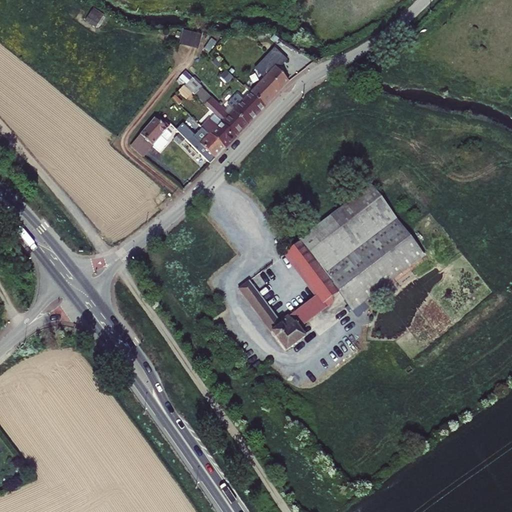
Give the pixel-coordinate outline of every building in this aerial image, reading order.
[(181,44),(202,47),(204,35),(183,32),(181,44)] [(272,52),(265,59),(275,68),(282,61),(272,52)] [(195,73),(198,76),(210,63),(215,57),(212,54),(195,73)] [(289,81),(275,68),(252,93),(265,106),(289,81)] [(184,86),(187,89),(198,76),(195,73),(184,86)] [(235,111),(248,124),(265,106),(252,93),(235,111)] [(211,99),(205,106),(209,110),(214,115),(220,120),(236,136),(248,124),(235,111),(230,116),(211,99)] [(211,135),(225,148),(236,136),(220,120),(214,115),(209,121),(202,128),(210,136),(211,135)] [(154,145),(158,139),(162,135),(167,129),(170,126),(158,116),(156,119),(155,119),(137,139),(150,149),(154,145)] [(176,130),(186,140),(191,134),(181,125),(176,130)] [(210,164),(225,148),(211,135),(210,136),(202,128),(194,137),(199,142),(194,148),(210,164)] [(158,139),(154,145),(156,147),(170,132),(167,129),(162,135),(158,139)] [(249,281),(238,288),(286,352),(305,337),(299,329),(326,308),(324,305),(339,293),(353,311),(425,256),(372,185),(299,240),(300,242),(285,253),(317,295),(281,323),(249,281)]
